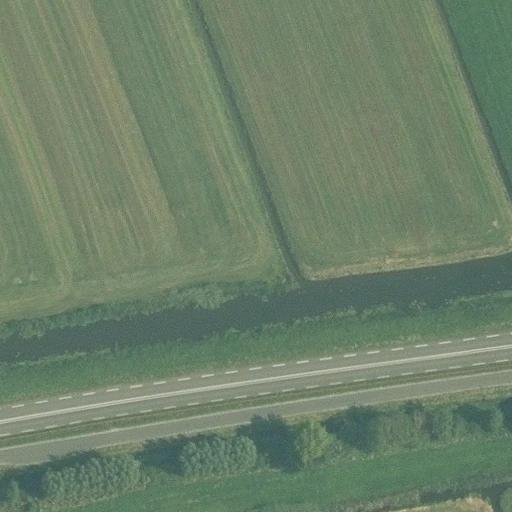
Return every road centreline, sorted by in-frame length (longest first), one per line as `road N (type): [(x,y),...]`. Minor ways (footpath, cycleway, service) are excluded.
road 1 (primary): [(0,414),(511,337)]
road 2 (unclassified): [(0,444),(511,372)]
